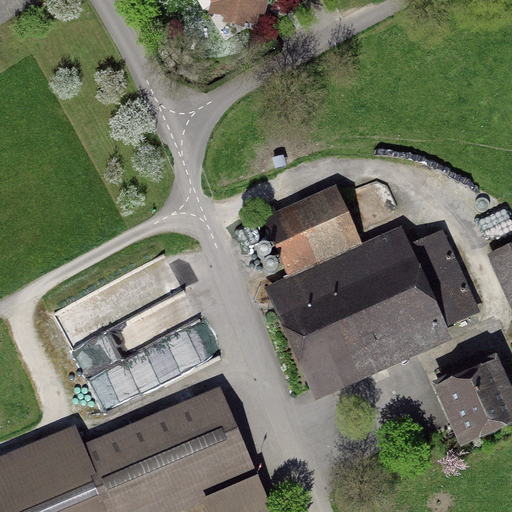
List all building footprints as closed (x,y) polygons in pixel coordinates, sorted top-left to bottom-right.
[(220,0),(217,14),(251,22),(256,2),(260,0),(220,0)] [(270,292),(277,306),(313,389),(316,388),(309,374),(403,332),(413,353),(442,340),(437,329),(472,313),(439,238),(403,254),(396,237),(342,260),(311,214),(308,207),(263,228),(288,284),(270,292)] [(511,297),(511,250),(495,258),(511,297)] [(490,372),(484,358),(438,379),(444,392),(442,394),(462,441),(511,419),(511,415),(493,371),(490,372)] [(211,511),(263,511),(215,397),(78,456),(69,435),(0,464),(0,511),(173,511),(206,498),(211,511)]
